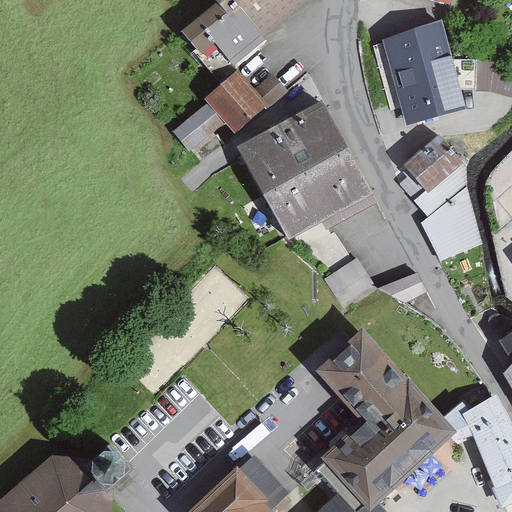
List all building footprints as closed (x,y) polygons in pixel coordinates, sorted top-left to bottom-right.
[(234,70),(270,39),(247,5),(239,12),(226,0),(224,0),(182,37),(200,57),(215,44),(234,70)] [(247,5),(270,39),(321,0),(226,0),(239,12),(247,5)] [(416,0),(456,10),(458,0),(416,0)] [(448,24),(393,39),(417,125),(472,109),(448,24)] [(511,97),(511,63),(473,61),(471,95),(511,97)] [(239,136),(273,107),(244,73),(210,102),(239,136)] [(295,237),(382,195),(338,104),(251,145),(295,237)] [(470,164),(446,135),(410,166),(434,194),(470,164)] [(511,153),(486,166),(501,200),(511,195),(511,153)] [(442,258),(490,242),(474,195),(427,211),(442,258)] [(341,302),(377,286),(364,256),(328,272),(341,302)] [(402,303),(431,288),(421,269),(393,283),(402,303)] [(470,431),(367,322),(344,344),(322,364),(374,420),(333,457),(336,460),(324,471),(344,491),(363,511),(366,511),(376,503),(384,511),(470,431)] [(511,334),(501,342),(511,355),(511,372),(509,375),(511,378),(511,334)] [(511,432),(498,399),(468,418),(503,507),(511,503),(511,432)] [(53,461),(0,507),(0,511),(109,511),(112,489),(131,473),(110,448),(90,464),(53,461)] [(257,456),(197,511),(363,511),(344,491),(321,511),(277,511),(274,508),(292,492),(257,456)]
